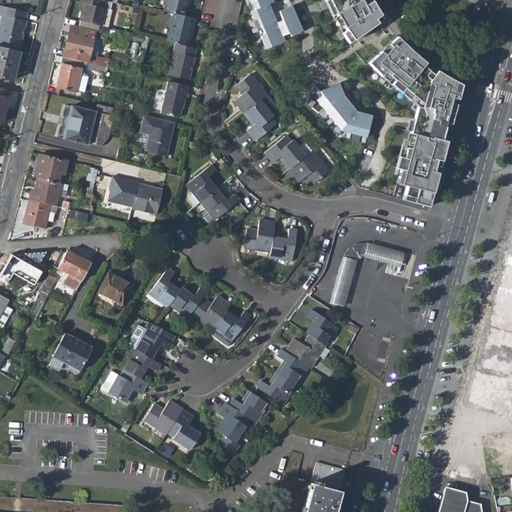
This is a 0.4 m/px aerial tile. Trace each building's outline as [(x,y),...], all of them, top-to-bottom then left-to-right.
[(82,4),(79,20),(101,25),(105,9),(109,10),(111,2),(102,0),(81,0),(81,3),(82,4)] [(165,0),(163,10),(172,13),(184,16),(187,0),(165,0)] [(274,0),(273,0),(250,0),(251,0),(254,3),(255,7),(254,9),(250,11),(266,48),(286,40),(285,38),(304,30),(293,4),(280,10),(283,18),(278,21),(270,2),(274,0)] [(351,41),(384,18),(372,0),(359,0),(333,14),(351,41)] [(0,14),(1,15),(0,20),(0,46),(17,51),(21,34),(18,33),(20,28),(23,28),(25,20),(23,20),(24,11),(0,5),(0,14)] [(101,25),(107,27),(111,10),(109,10),(105,9),(101,25)] [(172,13),(166,41),(176,43),(187,46),(192,25),(194,26),(195,19),(184,16),(172,13)] [(70,25),(62,56),(107,67),(108,60),(89,55),(94,31),(70,25)] [(398,183),(406,185),(404,199),(430,206),(462,84),(437,70),(428,80),(429,82),(424,102),(405,87),(426,62),(398,36),(369,62),(382,75),(418,106),(414,121),(409,119),(407,129),(409,130),(405,145),(402,145),(396,167),(402,169),(398,183)] [(174,53),(168,76),(189,80),(194,58),(193,58),(196,48),(187,46),(176,43),(173,53),(174,53)] [(0,77),(12,80),(18,51),(17,51),(0,46),(0,77)] [(105,73),(107,67),(62,56),(55,88),(75,92),(75,90),(83,92),(86,76),(81,70),(81,67),(105,73)] [(234,100),(244,112),(265,94),(249,74),(235,85),(241,93),(234,100)] [(184,102),(188,86),(168,81),(160,113),(179,117),(183,101),(184,102)] [(317,99),(340,128),(367,137),(373,115),(358,110),(346,95),(340,82),(321,90),(323,94),(317,99)] [(6,96),(8,90),(0,88),(0,122),(2,123),(8,97),(6,96)] [(275,106),(265,94),(244,112),(253,124),(246,129),(255,140),(275,124),(270,118),(272,116),(271,114),(274,111),(275,106)] [(107,136),(114,108),(97,104),(95,112),(70,105),(62,138),(99,147),(107,136)] [(152,117),(143,115),(138,132),(147,135),(150,135),(149,139),(147,139),(144,151),(165,156),(173,122),(152,117)] [(289,169),(304,156),(295,145),(291,140),(289,142),(284,135),(264,151),(272,162),(279,157),(289,169)] [(295,145),(304,156),(310,152),(302,142),(299,142),(295,145)] [(311,151),(310,152),(304,156),(289,169),(298,181),(307,175),(314,183),(327,171),(311,151)] [(63,173),(67,160),(38,153),(34,175),(36,175),(36,176),(61,182),(61,181),(58,180),(60,173),(63,173)] [(200,201),(216,189),(207,177),(215,170),(210,163),(186,183),(188,186),(190,185),(194,191),(187,198),(194,206),(200,201)] [(93,181),(96,168),(89,166),(85,179),(93,181)] [(136,182),(111,175),(107,189),(109,189),(106,200),(130,206),(136,183),(136,182)] [(55,206),(61,182),(36,176),(33,190),(30,189),(27,199),(50,204),(55,206)] [(161,189),(136,183),(130,206),(130,208),(154,214),(161,189)] [(225,200),(216,189),(200,201),(207,210),(208,209),(212,215),(211,216),(213,219),(238,200),(233,194),(225,200)] [(82,204),(89,206),(92,194),(90,193),(85,193),(82,204)] [(44,229),(46,220),(48,211),(50,204),(27,199),(21,223),(44,229)] [(86,221),(87,213),(67,208),(66,217),(86,221)] [(46,220),(52,222),(55,212),(48,211),(46,220)] [(242,247),(269,251),(272,236),(274,221),(258,219),(256,230),(246,228),(242,247)] [(286,238),(272,236),(269,251),(268,257),(280,258),(281,257),(288,257),(287,260),(291,260),(296,229),(288,228),(286,238)] [(511,236),(480,367),(469,368),(461,401),(499,410),(500,416),(511,419),(511,236)] [(348,247),(340,257),(356,262),(362,253),(367,239),(353,241),(348,247)] [(362,253),(396,264),(401,250),(367,239),(362,253)] [(63,282),(76,290),(91,262),(66,249),(56,267),(67,274),(63,282)] [(329,291),(344,296),(356,262),(340,257),(329,291)] [(166,306),(168,304),(180,287),(169,279),(174,273),(166,268),(148,292),(157,299),(158,298),(164,302),(163,304),(166,306)] [(107,272),(97,291),(121,304),(132,285),(107,272)] [(56,278),(47,274),(28,313),(35,317),(56,278)] [(183,284),(180,287),(168,304),(177,312),(180,310),(184,313),(182,315),(186,318),(190,312),(202,297),(206,291),(199,286),(194,292),(183,284)] [(210,303),(202,297),(190,312),(211,329),(213,326),(225,311),(229,304),(216,295),(210,303)] [(0,313),(0,326),(11,309),(4,305),(0,313)] [(306,333),(308,335),(324,345),(330,335),(328,334),(331,329),(334,331),(337,326),(311,310),(306,316),(313,321),(306,333)] [(225,311),(213,326),(222,333),(223,331),(229,336),(228,337),(231,340),(250,315),(243,311),(237,319),(225,311)] [(126,344),(132,347),(151,358),(158,346),(167,351),(171,343),(144,328),(143,329),(137,325),(126,344)] [(208,333),(227,346),(231,340),(228,337),(229,336),(223,331),(222,333),(213,326),(211,329),(208,333)] [(64,333),(52,356),(62,361),(78,370),(91,346),(64,333)] [(292,337),(283,351),(308,366),(309,367),(318,353),(324,356),(329,348),(324,345),(308,335),(302,343),(292,337)] [(8,337),(0,353),(5,356),(14,340),(8,337)] [(160,363),(151,358),(132,347),(131,350),(131,352),(128,359),(126,358),(121,367),(122,368),(139,378),(147,366),(155,371),(160,363)] [(277,374),(295,385),(301,375),(299,374),(303,368),(305,370),(308,366),(283,351),(280,349),(277,355),(285,361),(277,374)] [(62,361),(52,356),(47,364),(57,370),(62,361)] [(147,382),(139,378),(122,368),(119,375),(117,374),(107,392),(123,401),(131,388),(140,394),(147,382)] [(110,370),(100,388),(107,392),(117,374),(110,370)] [(289,393),(295,385),(277,374),(269,385),(260,379),(257,384),(283,402),(285,399),(284,398),(287,392),(289,393)] [(282,404),(283,402),(257,384),(256,387),(282,404)] [(233,398),(228,406),(246,417),(254,422),(258,418),(255,416),(259,411),(261,412),(268,403),(250,391),(242,403),(233,398)] [(166,433),(167,431),(182,408),(168,399),(162,408),(153,403),(144,419),(166,433)] [(243,423),(246,417),(228,406),(224,403),(217,413),(226,419),(218,431),(224,435),(218,443),(232,452),(238,443),(234,440),(244,425),(243,423)] [(193,416),(182,408),(167,431),(173,435),(173,437),(189,448),(199,433),(187,425),(193,416)] [(284,473),(273,511),(332,511),(345,469),(315,462),(310,480),(284,473)] [(444,487),(436,511),(481,511),(480,505),(467,501),(466,492),(444,487)] [(0,511),(125,511),(126,506),(0,496),(0,511)]
